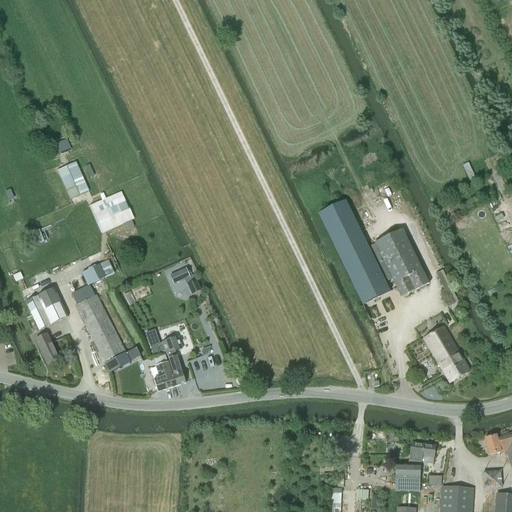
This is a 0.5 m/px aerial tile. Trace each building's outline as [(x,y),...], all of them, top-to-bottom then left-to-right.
[(66,140),(52,146),(56,157),(71,151),(66,140)] [(89,192),(76,163),(57,171),(70,200),(89,192)] [(471,179),(475,177),(468,163),(464,165),(471,179)] [(120,192),(89,207),(101,234),(133,219),(120,192)] [(345,202),(317,215),(361,307),(389,293),(345,202)] [(430,285),(416,255),(403,229),(375,243),(402,298),(430,285)] [(39,231),(28,235),(33,247),(44,243),(39,231)] [(174,285),(183,280),(189,278),(185,270),(170,276),(174,285)] [(442,271),(436,274),(444,291),(440,293),(440,294),(439,296),(440,298),(442,299),(443,300),(442,301),(443,304),(445,304),(447,308),(458,302),(442,271)] [(187,285),(192,296),(200,292),(195,281),(187,285)] [(51,325),(67,317),(55,291),(37,299),(42,308),(31,314),(39,331),(51,325)] [(110,373),(130,363),(96,297),(76,307),(110,373)] [(449,384),(469,373),(443,328),(423,340),(449,384)] [(58,359),(51,344),(47,335),(35,341),(46,365),(58,359)] [(181,373),(175,352),(181,350),(177,339),(162,344),(168,361),(168,360),(173,376),(172,376),(176,387),(185,385),(182,373),(181,373)] [(198,345),(200,350),(211,346),(209,341),(198,345)] [(202,350),(201,352),(203,357),(209,354),(210,347),(202,350)] [(176,387),(172,376),(171,377),(167,363),(155,367),(159,378),(153,380),(157,394),(176,387)] [(511,472),(511,434),(497,438),(496,436),(484,440),(489,456),(506,451),(511,472)] [(420,466),(423,446),(411,444),(409,462),(410,462),(409,466),(395,465),(395,492),(420,492),(420,466)] [(423,446),(420,466),(427,467),(428,464),(432,465),(433,459),(434,459),(436,448),(423,446)] [(500,472),(483,473),(484,490),(501,489),(500,472)] [(429,484),(442,484),(442,476),(429,476),(429,484)] [(330,511),(341,511),(342,488),(331,488),(330,511)] [(471,511),(473,490),(441,488),(439,511),(471,511)] [(357,490),(356,500),(367,501),(368,491),(357,490)] [(511,511),(511,496),(496,495),(494,511),(511,511)]
